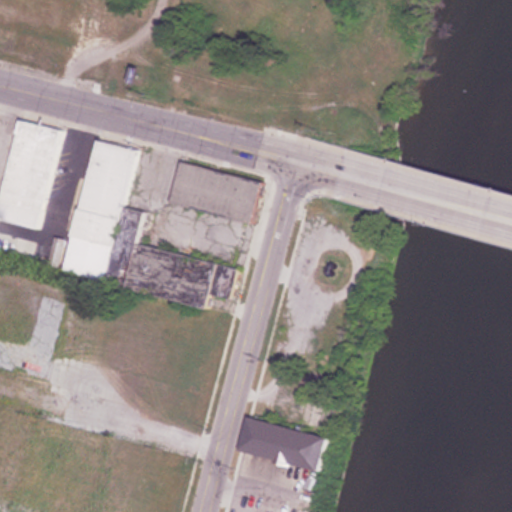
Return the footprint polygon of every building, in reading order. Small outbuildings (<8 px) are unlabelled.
[(0,202),(0,220),(42,230),(64,129),(19,119),(0,202)] [(140,150),(94,140),(72,241),(56,238),(49,268),(63,271),(62,274),(212,307),(222,263),(140,244),(147,213),(127,209),(140,150)] [(264,181),(181,162),(171,206),(255,224),(264,181)] [(50,356),(94,366),(107,313),(62,302),(50,356)] [(0,372),(0,402),(36,411),(42,382),(0,372)] [(246,447),(255,414),(336,435),(327,469),(299,461),(298,464),(282,459),(282,457),(246,447)]
